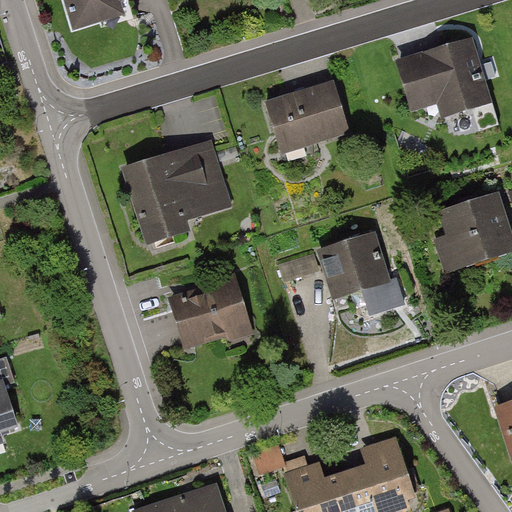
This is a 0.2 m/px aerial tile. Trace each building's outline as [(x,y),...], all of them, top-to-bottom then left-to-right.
[(133,0),(62,0),(72,33),(126,17),(122,3),(133,0)] [(442,121),(493,106),(473,42),(397,65),(412,115),(438,107),(442,121)] [(351,137),(335,84),(266,105),(282,158),(351,137)] [(213,142),(121,171),(147,251),(192,236),(188,224),(235,210),(213,142)] [(511,255),(511,235),(500,196),(439,215),(446,238),(435,242),(446,276),(511,255)] [(392,284),(376,235),(318,254),(334,303),(392,284)] [(170,308),(185,353),(225,340),(232,344),(255,336),(236,280),(202,291),(204,297),(170,308)] [(0,435),(19,430),(5,387),(16,384),(8,359),(0,361),(0,435)] [(511,404),(494,411),(511,463),(511,404)] [(367,468),(346,475),(357,511),(411,511),(408,504),(416,501),(395,439),(361,451),(367,468)] [(285,464),(279,447),(252,456),(260,479),(287,470),(285,464)] [(285,464),(287,470),(289,475),(309,468),(306,458),(285,464)] [(357,511),(346,475),(325,482),(320,465),(309,468),(289,475),(284,477),(295,511),(357,511)] [(227,511),(219,487),(140,511),(227,511)]
